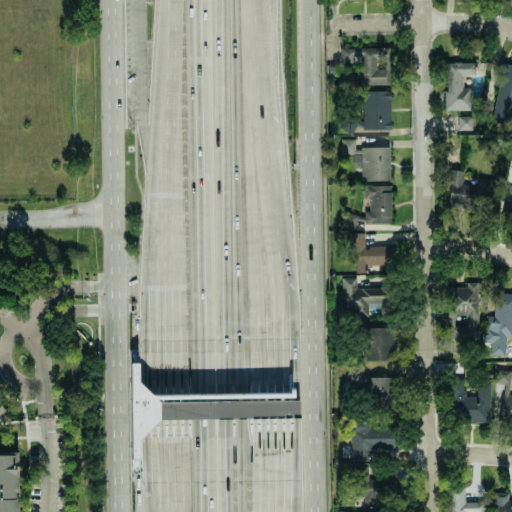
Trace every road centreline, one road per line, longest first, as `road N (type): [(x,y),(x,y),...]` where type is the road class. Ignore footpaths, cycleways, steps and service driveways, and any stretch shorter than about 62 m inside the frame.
road 1 (primary): [(321,511),(314,0)]
road 2 (residential): [(422,0),(429,511)]
road 3 (primary): [(113,0),(116,511)]
road 4 (motorway): [(197,0),(205,409)]
road 5 (motorway): [(167,287),(170,505)]
road 6 (motorway): [(244,511),(242,297)]
road 7 (residential): [(119,287),(50,293),(5,336),(1,366),(11,379),(41,384)]
road 8 (residential): [(511,30),(338,25)]
road 9 (motorway): [(175,0),(170,120)]
road 10 (residential): [(0,314),(41,360),(45,418)]
